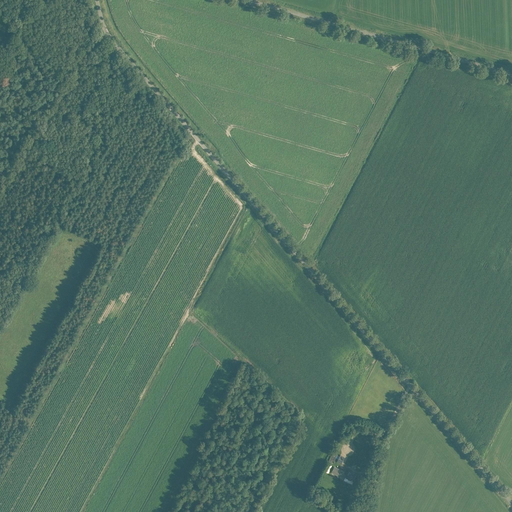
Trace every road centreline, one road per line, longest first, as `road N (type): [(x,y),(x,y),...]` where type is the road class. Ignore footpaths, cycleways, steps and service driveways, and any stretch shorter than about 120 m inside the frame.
road 1 (unclassified): [(511,503),(110,38),(97,0)]
road 2 (unclassified): [(511,74),(247,0)]
